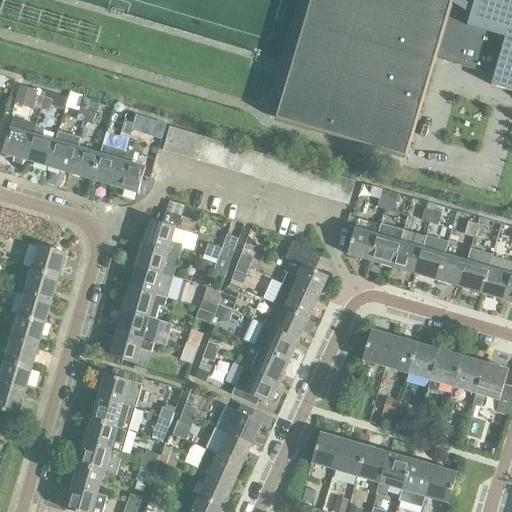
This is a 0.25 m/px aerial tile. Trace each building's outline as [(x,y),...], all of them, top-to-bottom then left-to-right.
[(511,0),(311,0),(277,119),(406,157),(434,59),(494,76),(491,86),(511,91),(511,0)] [(21,85),(16,102),(33,107),(38,90),(21,85)] [(71,93),(67,104),(80,108),(84,97),(71,93)] [(53,101),(44,98),(41,110),(49,112),(53,101)] [(91,105),(89,112),(86,123),(94,125),(100,108),(91,105)] [(86,123),(89,112),(81,109),(78,120),(86,123)] [(130,136),(133,125),(125,122),(122,133),(130,136)] [(132,134),(157,142),(161,131),(136,123),(132,134)] [(26,161),(34,135),(11,128),(3,154),(26,161)] [(176,154),(182,132),(171,128),(164,151),(176,154)] [(187,158),(194,135),(182,132),(176,154),(187,158)] [(48,167),(56,141),(34,135),(26,161),(48,167)] [(199,161),(205,138),(194,135),(187,158),(199,161)] [(210,165),(217,142),(205,138),(199,161),(210,165)] [(71,174),(79,148),(56,141),(48,167),(71,174)] [(222,168),(228,145),(217,142),(210,165),(222,168)] [(124,161),(123,161),(126,152),(104,145),(101,155),(93,180),(116,187),(124,161)] [(233,171),(240,149),(228,145),(222,168),(233,171)] [(93,180),(101,155),(79,148),(71,174),(93,180)] [(245,175),(252,152),(240,149),(233,171),(245,175)] [(126,150),(126,152),(123,161),(124,161),(116,187),(139,194),(146,168),(132,164),(136,153),(126,150)] [(256,178),(263,155),(252,152),(245,175),(256,178)] [(268,181),(275,159),(263,155),(256,178),(268,181)] [(280,185),(286,162),(275,159),(268,181),(280,185)] [(291,188),(298,165),(286,162),(280,185),(291,188)] [(303,192),(309,169),(298,165),(291,188),(303,192)] [(314,195),(321,172),(309,169),(303,192),(314,195)] [(326,198),(332,176),(321,172),(314,195),(326,198)] [(337,202),(344,179),(332,176),(326,198),(337,202)] [(349,205),(355,184),(356,182),(344,179),(337,202),(349,205)] [(386,210),(389,199),(381,197),(378,208),(386,210)] [(394,212),(397,201),(389,199),(386,210),(394,212)] [(430,223),(433,212),(425,210),(422,221),(430,223)] [(438,225),(441,214),(433,212),(430,223),(438,225)] [(163,224),(150,221),(143,243),(181,254),(183,244),(172,241),(175,228),(178,229),(179,227),(182,218),(166,213),(163,224)] [(182,218),(179,227),(188,229),(191,220),(182,218)] [(475,236),(478,225),(470,223),(467,234),(475,236)] [(393,268),(400,243),(403,231),(381,225),(378,236),(370,262),(393,268)] [(483,239),(486,228),(478,225),(475,236),(483,239)] [(370,262),(378,236),(355,230),(348,255),(370,262)] [(239,240),(228,236),(217,265),(221,266),(228,269),(239,240)] [(415,275),(423,249),(426,238),(416,236),(413,247),(400,243),(393,268),(415,275)] [(293,242),(293,243),(284,263),(301,271),(298,278),(287,273),(283,283),(319,299),(328,278),(315,271),(322,255),(293,242)] [(181,254),(143,243),(137,266),(174,277),(181,254)] [(66,254),(38,246),(32,269),(59,277),(66,254)] [(437,281),(445,255),(423,249),(415,275),(437,281)] [(482,294),(489,268),(475,264),(478,253),(470,250),(467,262),(460,288),(482,294)] [(251,259),(242,255),(239,264),(248,267),(251,259)] [(460,288),(467,262),(445,255),(437,281),(460,288)] [(504,301),(511,275),(511,274),(511,262),(493,257),(489,268),(482,294),(504,301)] [(245,277),(248,267),(239,264),(235,273),(245,277)] [(225,278),(228,269),(221,266),(217,265),(213,274),(225,278)] [(174,277),(137,266),(130,288),(167,299),(174,277)] [(52,300),(59,277),(32,269),(25,292),(52,300)] [(235,273),(233,281),(242,285),(245,277),(235,273)] [(309,320),(319,299),(283,283),(273,304),(309,320)] [(167,299),(130,288),(124,311),(156,320),(160,307),(165,309),(167,299)] [(224,291),(220,299),(218,305),(233,312),(239,297),(224,291)] [(45,324),(52,300),(25,292),(18,316),(45,324)] [(215,314),(218,305),(220,299),(206,294),(200,309),(215,314)] [(299,341),(309,320),(273,304),(264,325),(299,341)] [(228,324),(233,312),(218,305),(215,314),(211,325),(228,324)] [(211,325),(215,314),(200,309),(196,319),(211,325)] [(161,322),(156,320),(124,311),(117,333),(155,344),(161,322)] [(39,347),(45,324),(18,316),(11,339),(39,347)] [(290,363),(299,341),(264,325),(254,347),(260,349),(290,363)] [(192,331),(187,345),(198,349),(203,335),(192,331)] [(386,368),(395,338),(372,331),(363,361),(386,368)] [(155,344),(117,333),(111,356),(137,363),(140,350),(152,354),(155,344)] [(409,375),(418,345),(395,338),(386,368),(409,375)] [(32,370),(39,347),(11,339),(4,362),(32,370)] [(209,343),(206,351),(212,353),(217,355),(220,347),(209,343)] [(187,345),(184,354),(195,357),(198,349),(187,345)] [(431,381),(441,351),(418,345),(409,375),(431,381)] [(280,384),(290,363),(260,349),(251,371),(280,384)] [(214,363),(217,355),(212,353),(206,351),(203,359),(214,363)] [(454,388),(463,358),(441,351),(431,381),(428,391),(438,393),(440,384),(454,388)] [(192,365),(195,357),(184,354),(181,361),(192,365)] [(477,394),(486,364),(463,358),(454,388),(477,394)] [(0,386),(25,394),(32,370),(4,362),(0,377),(0,386)] [(509,371),(486,364),(477,394),(473,406),(483,409),(486,397),(500,401),(497,413),(510,417),(511,409),(511,388),(504,386),(509,371)] [(271,405),(280,384),(251,371),(245,368),(232,396),(257,407),(260,400),(271,405)] [(105,375),(99,398),(135,408),(142,386),(105,375)] [(0,410),(19,416),(25,394),(0,386),(0,410)] [(135,408),(99,398),(92,420),(128,431),(135,408)] [(240,405),(237,412),(251,418),(254,412),(240,405)] [(185,406),(182,414),(192,418),(194,418),(197,410),(185,406)] [(262,423),(251,418),(237,412),(226,407),(217,428),(222,431),(228,434),(252,444),(262,423)] [(163,409),(160,416),(172,419),(174,413),(163,409)] [(191,426),(194,418),(192,418),(182,414),(179,422),(191,426)] [(168,429),(172,419),(160,416),(157,425),(168,429)] [(128,431),(92,420),(86,443),(122,453),(128,431)] [(242,466),(252,444),(228,434),(218,455),(242,466)] [(335,471),(344,441),(321,434),(312,464),(335,471)] [(358,477),(366,448),(344,441),(335,471),(358,477)] [(115,476),(122,453),(86,443),(79,465),(104,473),(115,476)] [(381,484),(389,454),(366,448),(358,477),(381,484)] [(169,450),(166,458),(173,460),(177,462),(180,454),(169,450)] [(232,487),(242,466),(218,455),(207,450),(197,471),(201,473),(232,487)] [(147,452),(144,461),(151,463),(155,465),(158,456),(147,452)] [(403,491),(412,461),(389,454),(381,484),(377,495),(386,497),(390,487),(403,491)] [(174,470),(177,462),(173,460),(166,458),(163,466),(174,470)] [(152,472),(155,465),(151,463),(144,461),(141,468),(152,472)] [(423,509),(426,497),(435,467),(412,461),(403,491),(400,502),(423,509)] [(98,495),(104,473),(79,465),(72,488),(98,495)] [(457,474),(435,467),(426,497),(449,504),(457,474)] [(141,468),(137,480),(148,484),(152,472),(141,468)] [(223,508),(232,487),(201,473),(197,482),(204,485),(199,497),(223,508)] [(103,511),(107,498),(98,495),(72,488),(66,510),(72,511),(103,511)] [(316,492),(307,490),(304,501),(312,504),(316,492)] [(153,493),(150,502),(158,505),(161,506),(164,497),(153,493)] [(131,495),(128,504),(139,507),(142,499),(131,495)] [(221,511),(223,508),(199,497),(191,511),(221,511)] [(337,497),(333,511),(337,511),(345,511),(349,500),(337,497)] [(154,511),(158,511),(161,506),(158,505),(150,502),(147,509),(154,511)]
